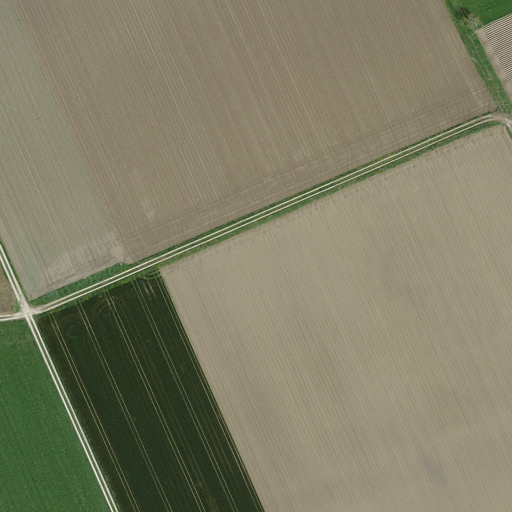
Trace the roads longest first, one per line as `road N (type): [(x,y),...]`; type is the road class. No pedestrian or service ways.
road 1 (track): [(511,110),(24,318),(0,320)]
road 2 (track): [(24,318),(113,511)]
